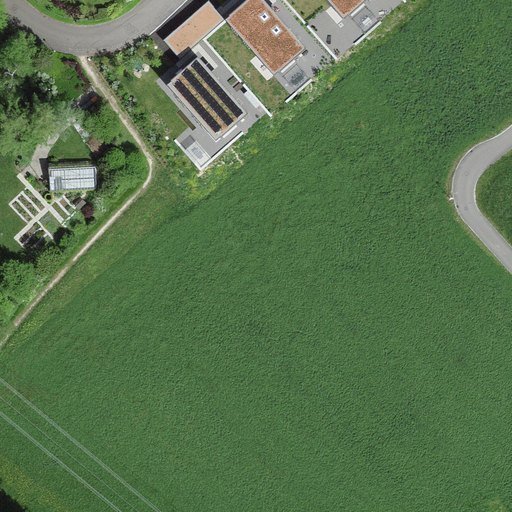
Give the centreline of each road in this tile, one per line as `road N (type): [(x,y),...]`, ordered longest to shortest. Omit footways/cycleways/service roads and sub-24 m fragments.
road 1 (residential): [(1,0),(37,28),(77,41),(121,31),(163,0)]
road 2 (residential): [(511,261),(472,218),(463,191),(471,165),(511,136)]
